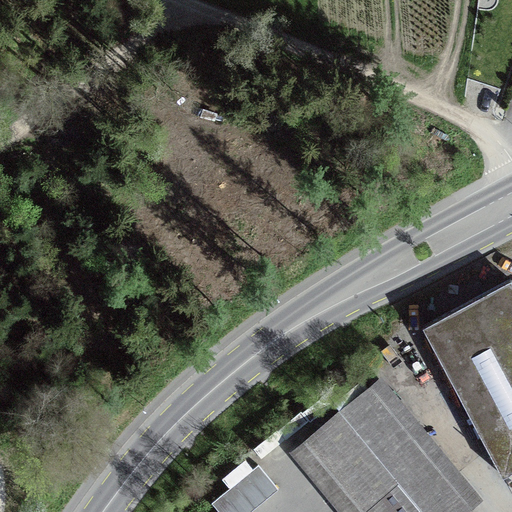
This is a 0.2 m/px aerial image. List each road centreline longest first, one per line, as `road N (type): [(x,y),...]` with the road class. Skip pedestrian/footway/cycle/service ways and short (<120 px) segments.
road 1 (primary): [(103,511),(170,429),(281,335),(511,203)]
road 2 (track): [(511,158),(456,113),(178,7)]
road 3 (track): [(178,7),(0,141)]
